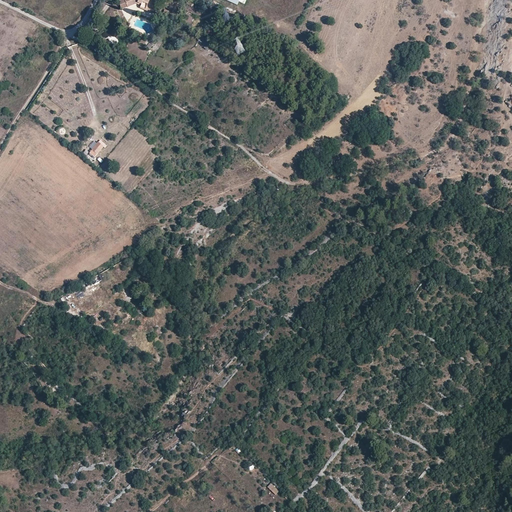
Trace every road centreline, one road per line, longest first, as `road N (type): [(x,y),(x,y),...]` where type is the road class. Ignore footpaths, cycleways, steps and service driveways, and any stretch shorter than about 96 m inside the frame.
road 1 (unclassified): [(309,182),(270,173),(71,35)]
road 2 (track): [(0,147),(97,0)]
road 3 (track): [(149,511),(218,452),(260,490)]
